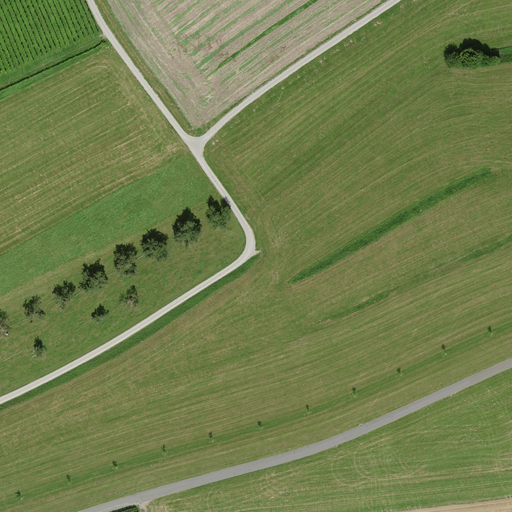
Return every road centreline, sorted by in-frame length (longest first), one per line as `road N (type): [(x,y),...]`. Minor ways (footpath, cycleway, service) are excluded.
road 1 (track): [(92,0),(250,233),(250,247),(243,261),(126,335),(0,403)]
road 2 (unclassified): [(95,511),(338,443),(511,364)]
road 3 (track): [(193,147),(400,0)]
